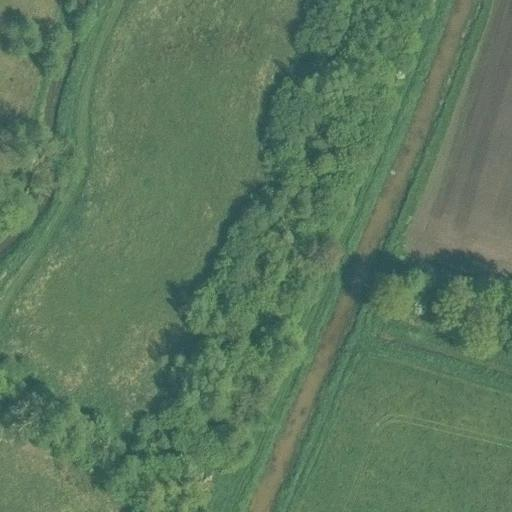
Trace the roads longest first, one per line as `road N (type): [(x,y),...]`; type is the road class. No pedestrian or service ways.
road 1 (track): [(235,474),(288,373),(436,0)]
road 2 (track): [(169,431),(201,441),(235,474),(222,511)]
